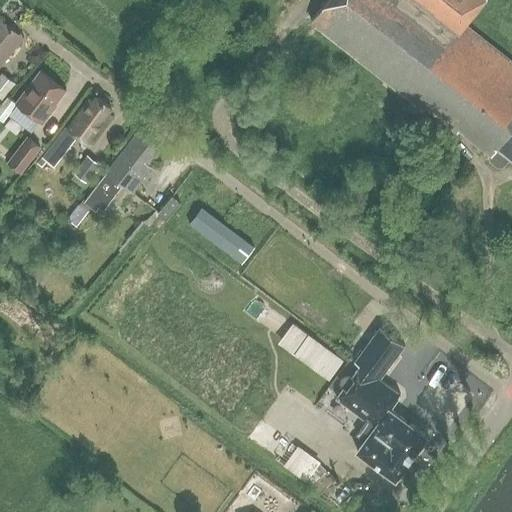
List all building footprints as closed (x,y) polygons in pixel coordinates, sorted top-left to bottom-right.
[(511,158),(511,64),(462,25),(481,0),(329,0),(311,23),(424,112),(427,108),(459,134),(462,130),(494,156),(490,160),(500,168),(509,157),(511,158)] [(0,65),(23,38),(0,19),(0,65)] [(16,104),(8,116),(31,133),(40,122),(42,123),(52,110),(51,109),(65,90),(39,71),(15,103),(16,104)] [(2,74),(0,76),(0,103),(0,104),(16,84),(2,74)] [(88,100),(42,158),(53,167),(78,136),(87,143),(109,117),(104,113),(109,107),(95,98),(91,103),(88,100)] [(146,179),(154,169),(148,165),(157,154),(150,149),(154,143),(137,130),(105,172),(87,197),(85,196),(68,217),(78,225),(95,203),(102,209),(121,184),(129,190),(141,174),(146,179)] [(15,153),(7,163),(21,173),(28,163),(29,164),(41,147),(40,146),(28,137),(15,153)] [(89,156),(76,174),(87,182),(100,165),(89,156)] [(165,218),(178,200),(170,194),(156,211),(165,218)] [(202,207),(189,224),(242,264),(255,247),(202,207)] [(29,271),(20,281),(32,291),(40,281),(29,271)] [(293,325),(280,342),(329,379),(342,361),(293,325)] [(362,366),(337,399),(365,420),(360,427),(366,431),(363,435),(367,437),(358,450),(394,477),(426,435),(389,407),(400,393),(378,377),(402,345),(379,327),(354,361),(362,366)] [(316,468),(306,482),(319,491),(330,477),(316,468)]
